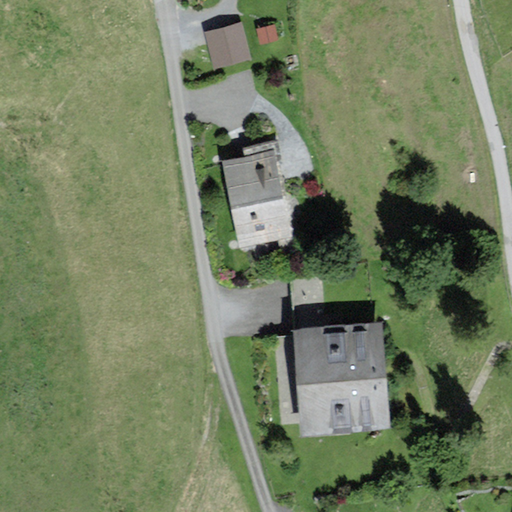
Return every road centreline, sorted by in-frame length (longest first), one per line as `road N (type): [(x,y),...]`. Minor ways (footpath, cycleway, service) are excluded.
road 1 (residential): [(269,511),(213,322),(161,0)]
road 2 (residential): [(462,0),(511,232)]
